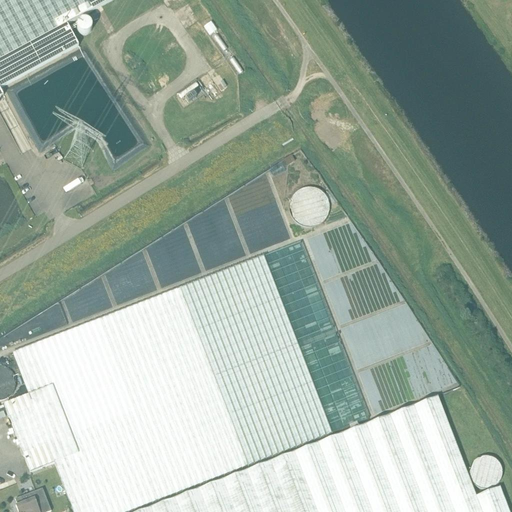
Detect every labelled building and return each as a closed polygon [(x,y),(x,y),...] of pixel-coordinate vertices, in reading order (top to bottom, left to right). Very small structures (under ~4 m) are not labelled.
[(0,0),(0,97),(4,96),(0,89),(79,46),(68,25),(113,0),(0,0)] [(327,209),(327,208),(327,205),(326,202),(325,199),(323,196),(320,194),(317,192),(313,191),(310,190),(306,190),(303,191),(299,193),(296,195),(294,198),(292,201),(291,204),(290,208),(291,212),(292,215),(294,219),(296,221),(298,224),(302,226),(305,227),(308,227),(312,227),(316,226),(318,224),(322,222),(324,219),(326,216),(327,212),(327,209)] [(300,243),(22,350),(12,354),(28,396),(5,405),(31,473),(55,464),(73,511),(129,511),(248,466),(368,420),(300,243)] [(17,385),(16,381),(15,377),(14,374),(11,371),(8,369),(4,367),(1,367),(0,366),(0,402),(1,403),(4,402),(8,400),(11,398),(14,395),(15,392),(16,388),(17,385)] [(509,511),(500,488),(476,497),(438,398),(141,511),(509,511)] [(16,506),(17,511),(49,511),(51,511),(42,489),(15,500),(17,506),(16,506)]
